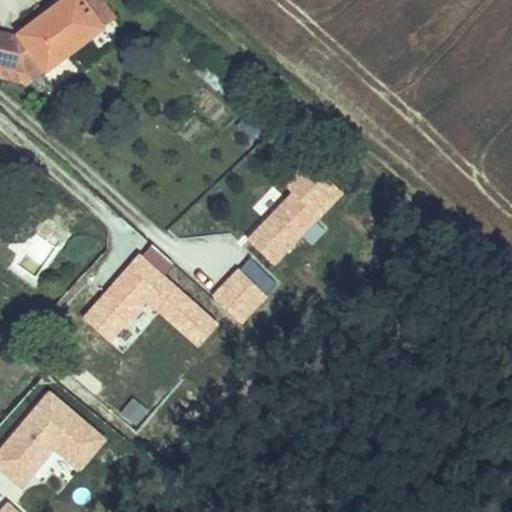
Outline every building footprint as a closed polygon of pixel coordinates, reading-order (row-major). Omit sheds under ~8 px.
[(57,0),(54,4),(16,42),(13,46),(0,52),(0,63),(16,92),(34,83),(37,79),(46,70),(54,79),(107,26),(80,0),(57,0)] [(102,0),(82,0),(84,2),(107,26),(118,15),(102,0)] [(16,92),(0,63),(0,95),(2,100),(16,92)] [(54,79),(46,70),(37,79),(46,87),(54,79)] [(298,228),(242,285),(259,302),(315,244),(298,228)] [(206,344),(187,329),(170,351),(188,366),(206,344)] [(79,474),(107,439),(44,389),(0,443),(0,472),(21,490),(52,452),(79,474)] [(41,511),(27,499),(15,511),(41,511)]
